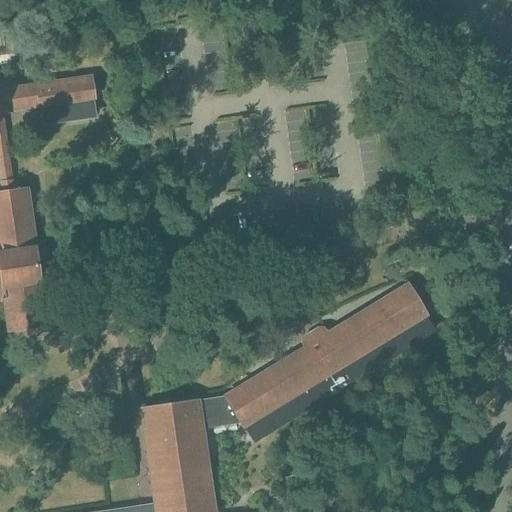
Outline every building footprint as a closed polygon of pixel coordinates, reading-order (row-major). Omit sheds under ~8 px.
[(0,128),(5,128),(3,113),(42,107),(46,125),(97,118),(93,78),(0,90),(0,128)] [(0,298),(4,298),(9,332),(46,327),(45,316),(41,286),(36,247),(26,189),(15,190),(5,128),(0,128),(0,189),(1,194),(0,193),(0,298)] [(83,275),(150,259),(147,244),(79,260),(83,275)] [(239,422),(243,428),(246,426),(253,440),(433,330),(424,317),(426,316),(407,286),(328,334),(324,328),(319,328),(303,338),(301,341),(304,349),(224,398),(239,422)] [(213,511),(201,427),(239,422),(224,398),(200,401),(200,402),(141,410),(155,505),(104,511),(213,511)]
